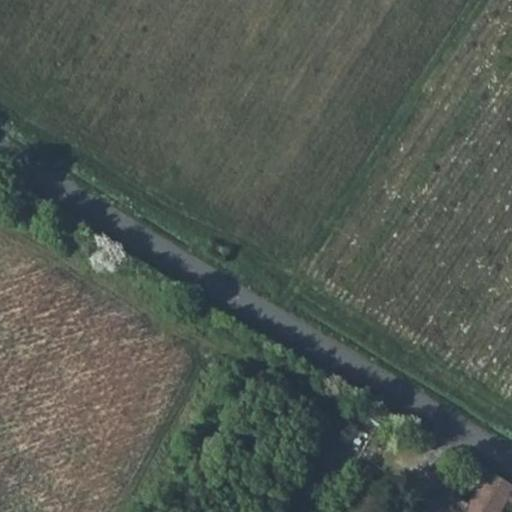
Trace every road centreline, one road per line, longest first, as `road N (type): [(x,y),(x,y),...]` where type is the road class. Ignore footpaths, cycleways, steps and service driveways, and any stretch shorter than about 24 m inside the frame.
road 1 (tertiary): [(511,461),(0,150)]
road 2 (track): [(270,314),(475,0)]
